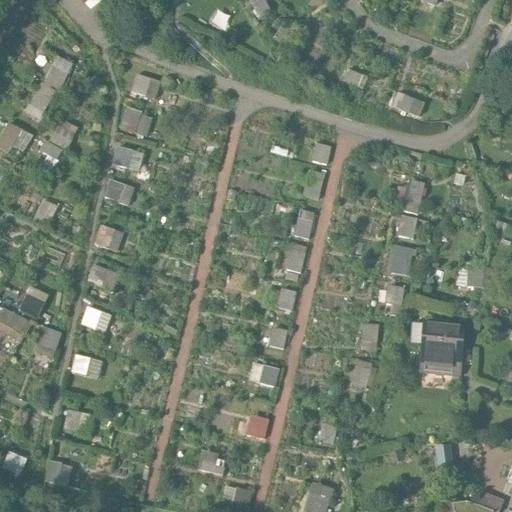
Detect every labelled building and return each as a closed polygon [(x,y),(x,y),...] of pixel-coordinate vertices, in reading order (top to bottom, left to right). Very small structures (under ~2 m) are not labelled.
[(45,120),(70,65),(54,58),(29,112),(45,120)] [(134,90),(158,94),(161,78),(136,74),(134,90)] [(135,132),(141,114),(126,109),(121,128),(135,132)] [(154,114),(143,111),(137,132),(149,135),(154,114)] [(9,120),(0,134),(0,147),(6,152),(21,127),(9,120)] [(55,130),(51,140),(69,148),(73,138),(55,130)] [(316,142),(312,160),(327,164),(332,145),(316,142)] [(114,165),(142,169),(144,149),(117,145),(114,165)] [(305,195),(321,196),(324,171),(308,170),(305,195)] [(130,205),(137,187),(111,176),(103,194),(130,205)] [(408,179),(407,211),(421,212),(422,179),(408,179)] [(294,235),(310,238),(316,211),(300,207),(294,235)] [(398,233),(411,236),(415,217),(402,215),(398,233)] [(95,244),(120,250),(125,229),(100,223),(95,244)] [(286,269),(303,272),(308,246),(291,242),(286,269)] [(411,274),(416,248),(395,244),(390,270),(411,274)] [(113,291),(118,270),(92,264),(87,285),(113,291)] [(277,306),(293,309),(297,290),(282,286),(277,306)] [(87,304),(81,323),(105,332),(112,312),(87,304)] [(285,347),(288,329),(272,326),(269,344),(285,347)] [(458,389),(460,342),(421,341),(419,387),(458,389)] [(100,377),(104,358),(76,352),(72,371),(100,377)] [(85,432),(90,413),(69,407),(64,426),(85,432)] [(247,416),(246,435),(266,437),(267,417),(247,416)] [(198,469),(217,472),(220,452),(201,450),(198,469)] [(9,451),(3,465),(21,472),(27,458),(9,451)] [(310,482),(303,511),(327,511),(333,486),(310,482)] [(230,505),(247,511),(253,491),(236,486),(230,505)]
